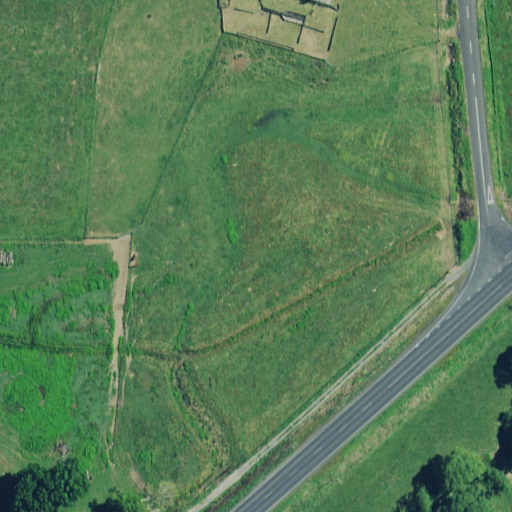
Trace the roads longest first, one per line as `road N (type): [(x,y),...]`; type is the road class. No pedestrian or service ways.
road 1 (trunk): [(511,278),(251,511)]
road 2 (unclassified): [(511,266),(496,244),(484,196),(469,0)]
